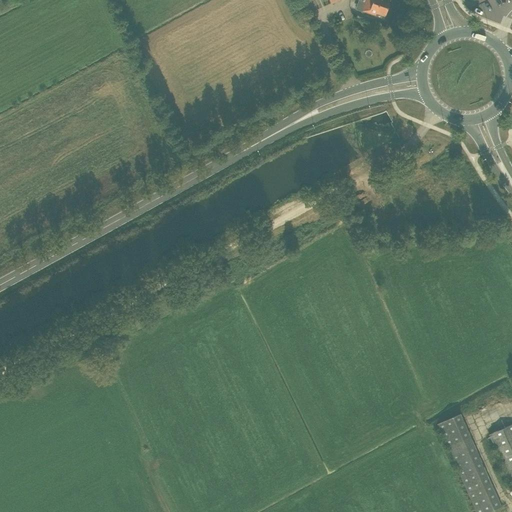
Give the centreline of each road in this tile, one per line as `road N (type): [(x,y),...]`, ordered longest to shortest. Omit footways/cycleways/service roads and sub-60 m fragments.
road 1 (track): [(427,125),(399,156),(0,373)]
road 2 (primary): [(0,286),(302,120)]
road 3 (primary): [(420,71),(342,94),(302,120)]
road 4 (primary): [(302,120),(423,93)]
